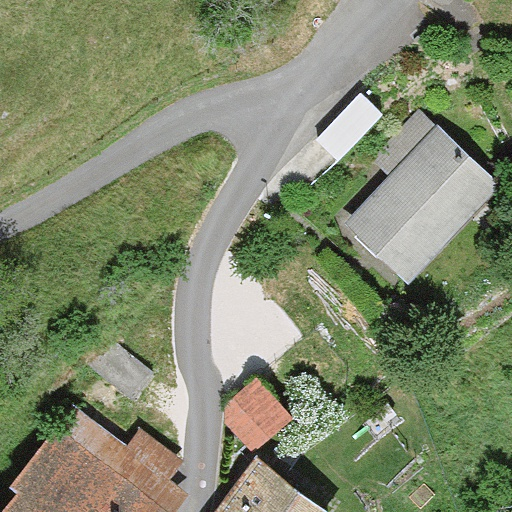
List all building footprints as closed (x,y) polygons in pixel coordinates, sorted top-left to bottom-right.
[(404,288),(500,186),(433,122),(336,224),(404,288)] [(125,403),(150,375),(106,337),(81,365),(125,403)] [(293,407),(256,369),(224,401),(226,423),(251,448),(293,407)] [(72,407),(0,495),(0,511),(169,511),(184,492),(168,480),(184,458),(135,425),(121,444),(72,407)] [(347,511),(266,452),(221,511),(347,511)]
